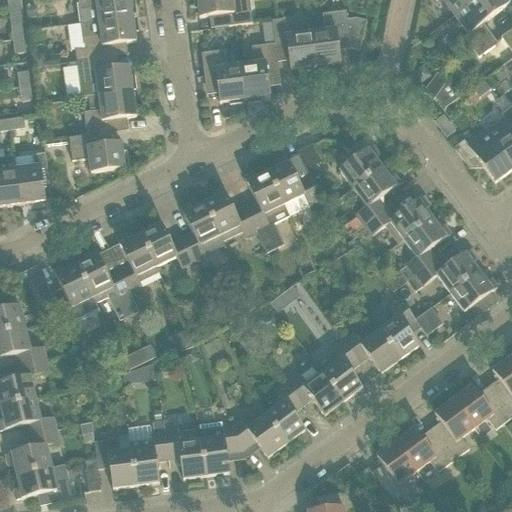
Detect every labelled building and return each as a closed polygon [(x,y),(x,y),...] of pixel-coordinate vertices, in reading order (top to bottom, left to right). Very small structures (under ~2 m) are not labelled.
[(17,0),(7,0),(8,8),(19,7),(17,0)] [(77,0),(81,25),(132,19),(132,16),(135,16),(134,3),(130,3),(129,0),(77,0)] [(193,0),(194,10),(198,10),(199,20),(209,18),(227,16),(228,28),(248,26),(252,25),(249,1),(248,0),(193,0)] [(438,0),(441,0),(454,17),(477,0),(434,0),(436,2),(438,0)] [(463,39),(471,49),(490,35),(483,25),(506,8),(505,7),(510,4),(506,0),(477,0),(454,17),(468,36),(463,39)] [(35,6),(25,7),(27,19),(36,18),(35,6)] [(324,33),(311,35),(315,69),(318,68),(318,72),(331,70),(330,67),(340,65),(338,47),(350,46),(360,48),(365,22),(355,20),(346,21),(345,13),(322,16),(324,33)] [(84,51),(75,52),(76,63),(100,60),(110,59),(108,47),(126,45),(136,43),(134,34),(138,33),(136,20),(133,21),(132,19),(98,23),(81,25),(83,39),(84,51)] [(271,22),(274,45),(275,46),(287,44),(290,72),(300,71),(300,74),(313,73),(313,69),(315,69),(311,35),(297,36),(295,19),(271,22)] [(11,27),(13,42),(23,40),(21,26),(11,27)] [(511,30),(508,34),(500,39),(511,55),(511,30)] [(490,35),(471,49),(478,59),(497,45),(490,35)] [(23,40),(13,42),(15,56),(25,54),(23,40)] [(253,66),(240,67),(244,102),(247,101),(247,105),(260,103),(260,100),(269,98),(266,71),(278,69),(275,46),(274,45),(251,49),(253,66)] [(244,102),(240,67),(226,69),(224,52),(201,55),(204,79),(216,78),(219,105),(229,104),(230,107),(242,105),(242,102),(244,102)] [(44,55),(32,57),(33,70),(46,68),(44,55)] [(100,60),(76,63),(81,100),(98,98),(132,94),(132,91),(135,91),(134,78),(130,78),(129,69),(101,72),(100,60)] [(17,75),(19,89),(30,88),(28,74),(17,75)] [(433,101),(435,99),(443,111),(460,99),(447,82),(437,75),(423,94),(433,101)] [(30,88),(19,89),(21,103),(31,102),(30,88)] [(98,98),(100,112),(83,114),(86,137),(92,137),(110,134),(108,122),(136,119),(134,109),(138,108),(136,96),(133,96),(132,94),(98,98)] [(502,99),(495,104),(502,113),(508,108),(502,99)] [(504,120),(485,134),(511,169),(511,109),(511,108),(501,115),(500,115),(504,120)] [(23,120),(9,122),(10,132),(24,130),(23,120)] [(0,133),(10,132),(9,122),(0,122),(0,133)] [(511,172),(511,169),(485,134),(467,147),(464,142),(453,150),(468,169),(477,162),(494,185),(511,172)] [(121,145),(93,148),(92,137),(86,137),(68,140),(71,163),(88,161),(90,175),(124,170),(124,167),(127,167),(126,154),(122,154),(121,145)] [(289,219),(309,209),(311,213),(316,216),(327,211),(320,203),(310,183),(321,177),(316,167),(321,164),(313,146),(296,154),(308,178),(297,183),(286,159),(275,164),(278,169),(267,175),(289,219)] [(339,173),(353,191),(381,170),(374,160),(379,157),(372,148),(339,173)] [(34,169),(16,171),(21,207),(45,204),(44,201),(51,200),(45,154),(33,156),(34,169)] [(0,159),(0,209),(21,207),(16,171),(14,158),(0,159)] [(355,217),(363,228),(386,211),(378,201),(400,185),(393,176),(389,180),(381,170),(353,191),(366,209),(355,217)] [(254,174),(243,179),(256,204),(245,209),(257,234),(266,254),(276,249),(279,238),(273,226),(289,219),(267,175),(256,180),(254,174)] [(214,200),(204,206),(222,243),(242,234),(245,240),(257,234),(245,209),(234,215),(222,190),(212,195),(214,200)] [(385,228),(398,246),(432,221),(425,211),(429,208),(423,199),(393,221),(386,211),(363,228),(371,238),(385,228)] [(190,206),(180,210),(192,235),(181,240),(193,265),(205,260),(204,257),(223,248),(224,250),(225,250),(222,243),(204,206),(193,211),(190,206)] [(151,231),(140,237),(158,274),(159,274),(156,269),(176,259),(181,271),(193,265),(181,240),(170,245),(158,221),(148,226),(151,231)] [(399,273),(407,283),(436,262),(429,252),(450,236),(444,227),(439,231),(432,221),(398,246),(403,243),(416,260),(399,273)] [(128,266),(117,271),(130,296),(141,291),(138,284),(158,274),(140,237),(129,242),(127,237),(116,241),(128,266)] [(87,262),(76,268),(95,305),(107,299),(119,323),(138,314),(130,296),(117,271),(107,277),(95,252),(84,257),(87,262)] [(436,278),(450,296),(479,274),(471,265),(476,261),(470,252),(443,272),(436,262),(407,283),(415,294),(436,278)] [(63,267),(53,272),(65,297),(54,302),(56,306),(66,327),(78,322),(98,312),(95,305),(92,300),(76,268),(65,273),(63,267)] [(479,274),(450,296),(464,314),(497,290),(491,280),(486,284),(479,274)] [(56,306),(54,302),(51,296),(40,301),(45,312),(56,306)] [(257,297),(250,301),(255,308),(263,303),(260,297),(257,297)] [(280,298),(270,305),(277,315),(287,307),(280,298)] [(400,362),(418,348),(406,331),(415,324),(414,322),(399,302),(388,309),(396,320),(378,333),(400,362)] [(250,304),(246,307),(250,313),(255,311),(250,304)] [(0,336),(25,331),(20,308),(0,312),(0,336)] [(414,322),(415,324),(426,338),(433,333),(421,317),(414,322)] [(0,360),(16,357),(18,369),(46,362),(43,349),(30,352),(25,331),(0,336),(0,360)] [(352,336),(342,344),(358,366),(368,359),(381,376),(400,362),(378,333),(360,346),(352,336)] [(217,341),(204,348),(210,358),(223,351),(217,341)] [(339,362),(321,375),(343,404),(361,390),(349,373),(358,366),(342,344),(331,351),(339,362)] [(140,352),(139,356),(144,365),(155,359),(149,347),(140,352)] [(498,382),(488,389),(511,420),(511,419),(511,361),(510,359),(492,373),(498,382)] [(0,409),(35,401),(30,379),(49,375),(46,362),(18,369),(21,380),(0,385),(0,409)] [(296,378),(285,386),(302,408),(311,401),(324,418),(343,404),(321,375),(314,365),(296,378)] [(129,374),(122,377),(123,386),(131,385),(129,374)] [(282,404),(264,417),(286,446),(305,432),(292,415),(302,408),(285,386),(274,394),(282,404)] [(472,388),(453,402),(474,431),(487,421),(495,432),(511,420),(488,389),(478,396),(472,388)] [(0,433),(26,427),(29,439),(56,433),(53,420),(40,423),(35,401),(0,409),(3,421),(0,421),(0,433)] [(440,424),(430,432),(453,463),(469,451),(461,441),(474,431),(453,402),(434,416),(440,424)] [(240,422),(232,428),(242,454),(255,445),(267,460),(286,446),(264,417),(247,431),(240,422)] [(199,428),(201,443),(206,479),(229,475),(226,456),(242,454),(232,428),(221,429),(221,425),(199,428)] [(175,433),(164,435),(168,462),(180,461),(182,482),(206,479),(201,443),(199,430),(177,433),(175,433)] [(414,431),(395,445),(416,474),(429,464),(437,475),(453,463),(430,432),(420,439),(414,431)] [(13,467),(16,478),(51,470),(46,448),(59,445),(56,433),(29,439),(32,451),(5,457),(8,468),(13,467)] [(152,444),(130,447),(135,488),(159,485),(156,464),(168,462),(164,435),(151,436),(152,444)] [(107,442),(94,444),(94,445),(96,461),(98,472),(102,471),(109,470),(112,491),(134,488),(135,488),(132,463),(130,447),(129,443),(128,436),(127,437),(123,437),(119,438),(116,441),(107,442)] [(371,475),(377,483),(395,506),(411,494),(403,483),(416,474),(395,445),(376,459),(382,467),(371,475)] [(98,472),(96,461),(84,463),(88,494),(100,493),(98,472)] [(19,490),(13,491),(16,502),(44,496),(46,505),(70,500),(68,489),(67,489),(62,470),(63,470),(63,467),(51,470),(16,478),(19,490)] [(367,490),(377,483),(371,475),(368,470),(358,477),(367,490)] [(356,511),(354,494),(315,499),(317,511),(356,511)]
